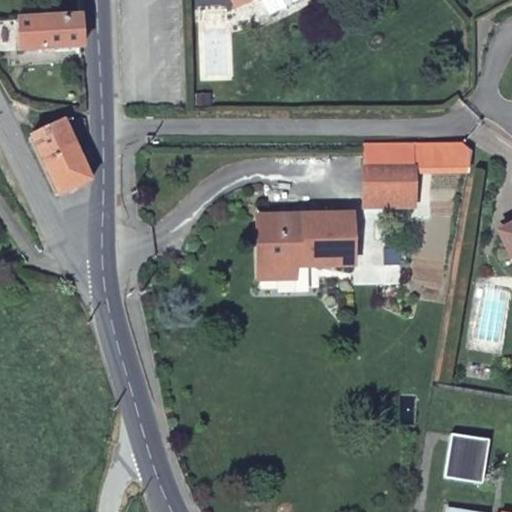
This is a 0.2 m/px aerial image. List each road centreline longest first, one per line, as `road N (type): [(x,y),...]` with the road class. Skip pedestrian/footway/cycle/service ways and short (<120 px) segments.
road 1 (residential): [(102,127),(462,125)]
road 2 (unknown): [(101,260),(148,247),(210,196),(262,177),(356,185)]
road 3 (secondary): [(144,446),(101,260)]
road 4 (unclassified): [(101,260),(74,257),(0,118)]
road 5 (secondary): [(101,260),(102,127)]
road 6 (secondary): [(102,127),(97,0)]
